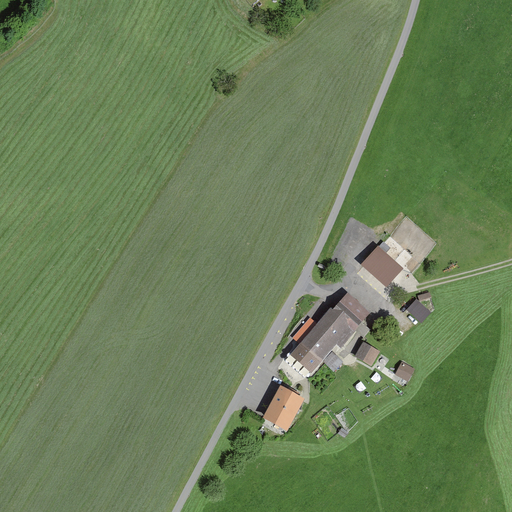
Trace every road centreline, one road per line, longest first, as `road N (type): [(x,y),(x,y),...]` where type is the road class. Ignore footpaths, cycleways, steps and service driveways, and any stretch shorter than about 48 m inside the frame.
road 1 (unclassified): [(175,511),(336,208),(415,0)]
road 2 (track): [(511,263),(387,299),(347,284),(322,293),(301,282)]
